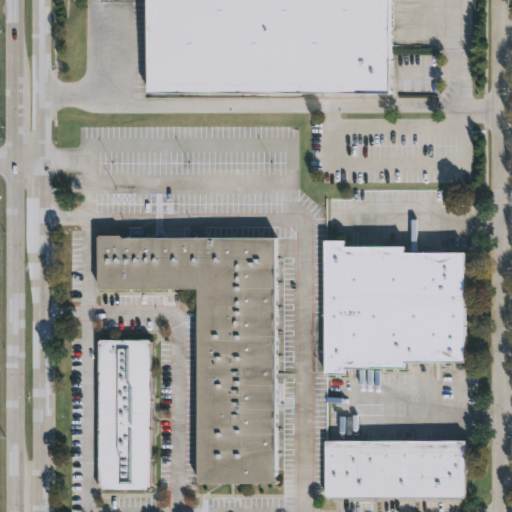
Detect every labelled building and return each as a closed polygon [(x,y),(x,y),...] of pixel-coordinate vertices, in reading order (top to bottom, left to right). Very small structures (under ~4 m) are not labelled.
[(145,94),(141,94),(141,0),(387,0),(387,95),(145,94)] [(119,239),(271,239),(273,482),(195,483),(194,290),(96,290),(93,287),(93,239),(96,236),(116,236),(119,239)] [(342,242),(342,248),(402,248),(402,254),(463,254),(462,364),(401,363),(401,370),(341,370),(341,376),(320,376),(321,242),(342,242)] [(148,489),(98,489),(96,487),(96,340),(99,338),(147,338),(149,340),(150,487),(148,489)] [(331,497),(327,497),(324,495),(324,439),(466,440),(466,495),(464,497),(331,497)]
